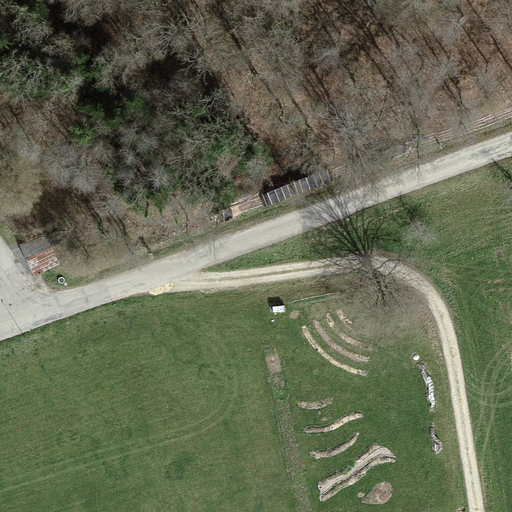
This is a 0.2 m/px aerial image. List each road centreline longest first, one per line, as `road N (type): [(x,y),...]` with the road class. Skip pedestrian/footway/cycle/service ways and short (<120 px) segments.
road 1 (track): [(476,511),(447,336),(428,289),(379,265),(228,281),(147,277)]
road 2 (unclassified): [(147,277),(511,143)]
